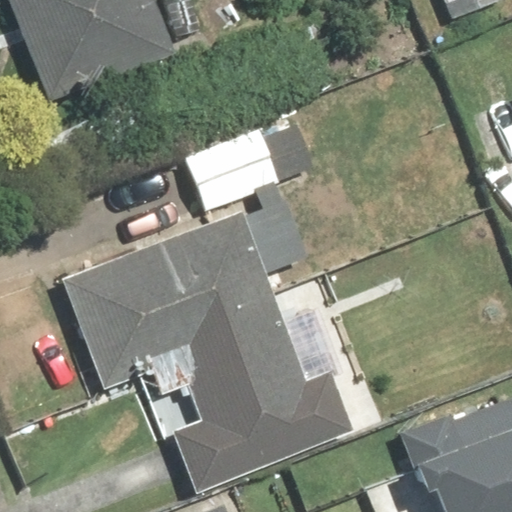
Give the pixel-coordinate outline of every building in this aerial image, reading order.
[(141,0),(0,0),(0,15),(35,108),(164,60),(141,0)] [(497,0),(432,0),(442,25),(499,4),(497,0)] [(287,94),(266,40),(143,87),(146,93),(19,141),(38,190),(287,94)] [(511,91),(501,95),(511,124),(511,91)] [(292,120),(185,159),(205,216),(312,178),(292,120)] [(229,212),(47,279),(90,395),(139,377),(147,397),(177,386),(191,422),(163,432),(186,494),(344,435),(321,374),(293,384),(229,212)] [(511,511),(511,405),(408,446),(434,511),(511,511)]
